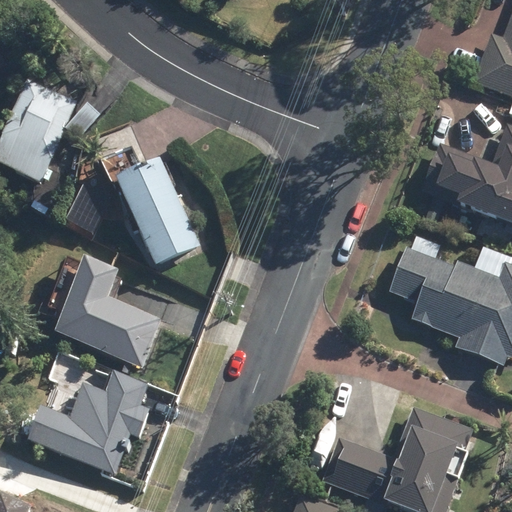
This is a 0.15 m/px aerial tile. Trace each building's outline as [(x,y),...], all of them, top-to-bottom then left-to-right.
[(475,84),(511,97),(511,14),(503,40),(492,36),(475,84)] [(0,158),(0,171),(43,189),(77,107),(29,88),(0,158)] [(106,119),(93,107),(70,131),(83,143),(106,119)] [(431,195),(511,225),(511,129),(505,127),(491,166),(447,150),(431,195)] [(118,189),(157,273),(200,252),(161,169),(118,189)] [(114,204),(84,189),(65,226),(95,241),(114,204)] [(33,216),(47,221),(51,211),(38,206),(33,216)] [(455,348),(503,366),(505,359),(511,361),(511,267),(504,265),(499,279),(457,263),(454,269),(406,250),(389,293),(417,305),(411,319),(458,338),(455,348)] [(58,342),(144,374),(161,327),(111,308),(121,280),(86,267),(58,342)] [(30,449),(117,481),(149,394),(116,382),(97,436),(42,416),(30,449)] [(388,506),(403,511),(440,511),(471,431),(412,409),(393,461),(337,440),(321,484),(388,508),(388,506)] [(338,511),(299,498),(294,511),(338,511)] [(0,505),(0,511),(21,511),(1,503),(0,505)]
